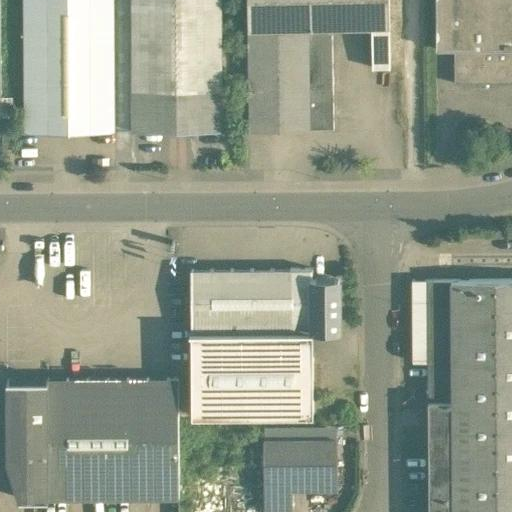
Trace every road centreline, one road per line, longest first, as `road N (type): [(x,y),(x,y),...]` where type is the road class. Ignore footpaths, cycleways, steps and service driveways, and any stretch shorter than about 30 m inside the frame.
road 1 (unclassified): [(0,208),(380,204)]
road 2 (residential): [(380,204),(376,511)]
road 3 (unclassified): [(380,204),(456,205),(511,195)]
